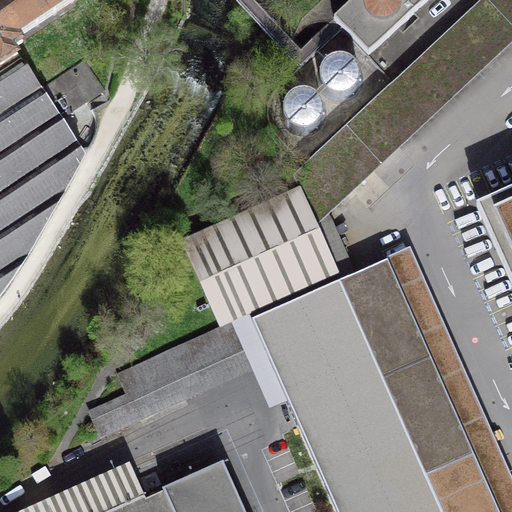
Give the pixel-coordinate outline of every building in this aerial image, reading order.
[(0,0),(0,295),(3,292),(17,271),(33,246),(83,158),(60,119),(40,91),(13,48),(23,41),(19,36),(73,0),(0,0)] [(511,41),(511,0),(481,0),(293,177),(315,226),(511,41)] [(353,0),(334,19),(341,27),(368,55),(427,0),(353,0)] [(322,67),(319,73),(319,80),(321,87),(325,93),(331,97),(337,99),(344,98),(351,95),(356,90),(359,83),(359,76),(357,70),(353,64),(347,60),(341,58),(334,59),(327,62),(322,67)] [(102,91),(83,62),(40,91),(60,119),(102,91)] [(287,101),(284,108),(283,115),(285,121),(289,127),(295,131),(302,133),(309,132),(315,129),(320,124),(323,118),(324,111),(322,104),(318,98),(312,94),(305,93),(298,93),(292,96),(287,101)] [(511,201),(483,215),(511,278),(511,201)] [(511,511),(511,479),(410,249),(385,260),(387,263),(252,323),(335,511),(511,511)] [(242,511),(222,465),(164,492),(165,495),(147,502),(140,486),(132,468),(33,511),(242,511)]
